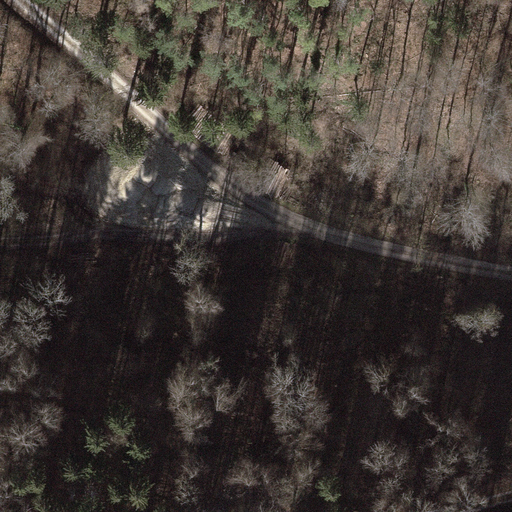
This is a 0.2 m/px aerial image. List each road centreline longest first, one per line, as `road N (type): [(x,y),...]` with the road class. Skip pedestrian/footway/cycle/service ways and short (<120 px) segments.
road 1 (track): [(201,195),(511,275)]
road 2 (track): [(24,0),(136,86),(201,195)]
road 3 (track): [(201,195),(80,237),(0,235)]
